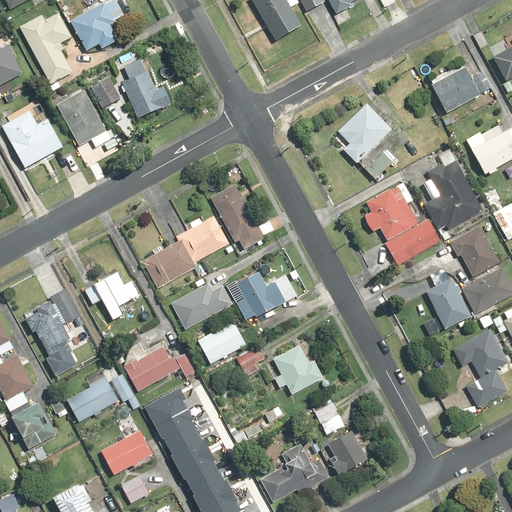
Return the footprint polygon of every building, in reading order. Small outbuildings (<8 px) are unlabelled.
[(4,0),(10,10),(28,0),(4,0)] [(115,0),(109,0),(69,22),(86,52),(99,45),(102,50),(119,40),(112,27),(126,19),(115,0)] [(250,0),(275,41),(301,26),(291,8),(299,3),(296,0),(250,0)] [(322,0),(299,0),(306,13),(324,3),(322,0)] [(327,0),(336,16),(355,6),(353,2),(355,0),(327,0)] [(19,28),(53,91),(61,87),(58,81),(73,73),(61,51),(63,50),(60,44),(72,38),(58,13),(45,21),(42,15),(19,28)] [(13,43),(6,30),(0,33),(0,85),(22,73),(7,46),(13,43)] [(510,49),(492,58),(505,82),(511,78),(511,35),(505,39),(510,49)] [(464,68),(430,87),(445,112),(478,93),(464,68)] [(146,73),(122,83),(137,119),(171,105),(163,87),(153,91),(146,73)] [(110,77),(90,88),(102,109),(121,98),(110,77)] [(83,91),(56,106),(74,138),(102,123),(83,91)] [(366,104),(337,132),(349,144),(342,150),(357,165),(359,163),(375,180),(393,162),(383,151),(379,154),(374,149),(392,131),(366,104)] [(63,147),(40,106),(9,123),(2,111),(0,112),(0,125),(24,169),(63,147)] [(479,133),(465,140),(484,176),(511,160),(511,128),(502,133),(498,126),(481,135),(479,133)] [(439,197),(425,204),(438,230),(446,226),(448,229),(483,212),(450,149),(437,155),(442,164),(426,172),(439,197)] [(390,189),(365,203),(370,212),(363,216),(372,232),(379,228),(387,243),(384,244),(396,266),(440,243),(428,219),(418,224),(408,204),(413,201),(404,183),(390,190),(390,189)] [(236,185),(210,198),(234,243),(238,241),(243,250),(266,237),(265,236),(274,231),(268,221),(261,225),(253,210),(250,211),(236,185)] [(511,203),(492,214),(507,240),(511,237),(511,203)] [(154,255),(142,262),(157,289),(197,267),(194,263),(229,244),(214,216),(202,223),(199,219),(189,224),(192,229),(176,238),(178,242),(164,250),(161,245),(152,251),(154,255)] [(481,227),(449,243),(456,257),(460,256),(472,277),(499,263),(481,227)] [(198,290),(171,304),(185,330),(233,305),(222,284),(233,278),(226,266),(194,283),(198,290)] [(511,294),(511,291),(500,268),(461,290),(475,315),(511,294)] [(434,287),(425,292),(445,330),(471,317),(452,279),(449,280),(444,269),(429,277),(434,287)] [(118,272),(84,291),(92,305),(100,300),(112,321),(124,314),(120,307),(141,295),(132,280),(125,284),(118,272)] [(260,273),(236,285),(243,298),(235,303),(245,321),(256,315),(257,318),(297,296),(285,275),(276,280),(274,277),(264,282),(260,273)] [(66,289),(50,298),(64,324),(74,319),(78,326),(83,322),(66,289)] [(39,313),(24,320),(31,333),(36,331),(49,357),(45,359),(54,377),(77,365),(66,342),(69,340),(50,300),(36,307),(39,313)] [(500,317),(492,321),(499,334),(507,330),(511,339),(511,350),(511,351),(511,350),(511,308),(503,313),(507,319),(503,322),(500,317)] [(211,333),(197,341),(210,365),(245,346),(231,321),(227,323),(224,317),(217,321),(219,326),(219,332),(213,335),(211,333)] [(0,354),(13,348),(0,323),(0,354)] [(489,329),(452,350),(461,367),(471,361),(479,376),(506,360),(489,329)] [(127,354),(123,367),(137,392),(179,369),(184,378),(193,372),(184,356),(176,361),(165,340),(143,352),(140,347),(127,354)] [(256,346),(236,359),(246,376),(257,370),(254,365),(264,359),(256,346)] [(299,346),(273,360),(281,375),(274,379),(279,389),(286,385),(292,396),(324,379),(314,361),(309,364),(299,346)] [(0,393),(10,413),(29,403),(24,393),(34,388),(17,356),(4,363),(2,359),(0,359),(0,393)] [(89,387),(66,400),(79,423),(93,415),(95,418),(103,414),(101,411),(118,401),(101,371),(85,379),(89,387)] [(507,392),(495,371),(466,386),(477,408),(507,392)] [(122,375),(110,382),(123,403),(127,401),(133,410),(140,406),(122,375)] [(180,386),(142,406),(200,511),(246,511),(184,399),(187,398),(180,386)] [(37,402),(10,418),(28,449),(55,434),(37,402)] [(334,405),(316,415),(326,435),(344,425),(334,405)] [(278,406),(264,414),(269,423),(283,415),(278,406)] [(239,427),(230,433),(238,446),(265,428),(260,421),(242,432),(239,427)] [(114,476),(152,455),(139,431),(101,452),(114,476)] [(352,432),(328,445),(336,460),(330,463),(337,476),(374,455),(366,440),(359,444),(352,432)] [(287,465),(260,480),(272,502),(297,488),(300,494),(327,478),(319,462),(311,466),(300,445),(281,455),(287,465)] [(138,476),(120,486),(130,505),(148,495),(138,476)] [(90,511),(77,486),(52,499),(58,511),(90,511)] [(14,494),(0,499),(0,508),(1,511),(10,511),(19,509),(14,494)]
